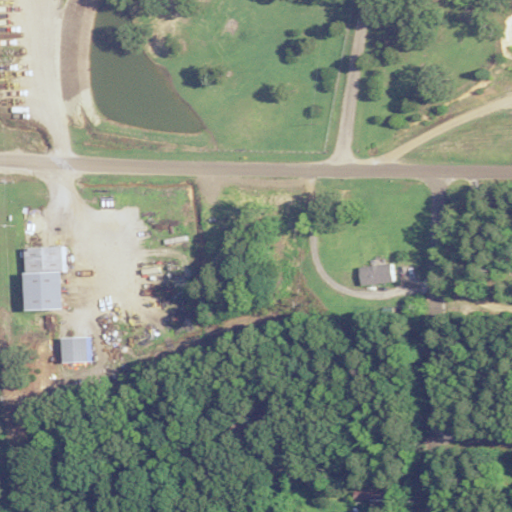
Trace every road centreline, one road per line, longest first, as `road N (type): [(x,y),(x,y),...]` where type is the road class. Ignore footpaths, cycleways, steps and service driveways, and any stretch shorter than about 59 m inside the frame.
road 1 (tertiary): [(0,161),(511,172)]
road 2 (residential): [(441,171),(432,278),(435,511)]
